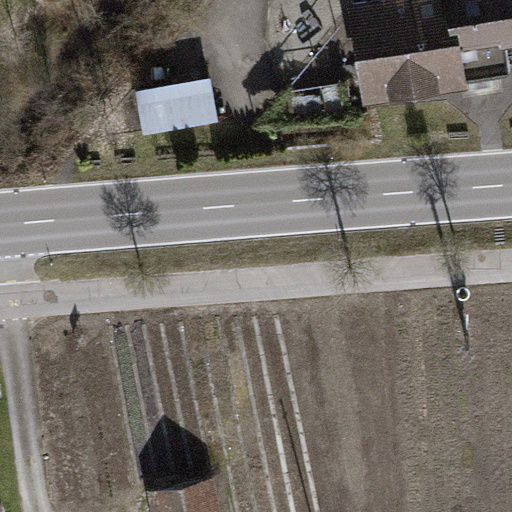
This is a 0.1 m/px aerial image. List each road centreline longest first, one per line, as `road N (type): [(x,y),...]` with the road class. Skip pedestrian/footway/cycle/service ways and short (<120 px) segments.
road 1 (secondary): [(0,225),(511,186)]
road 2 (track): [(0,235),(42,511)]
